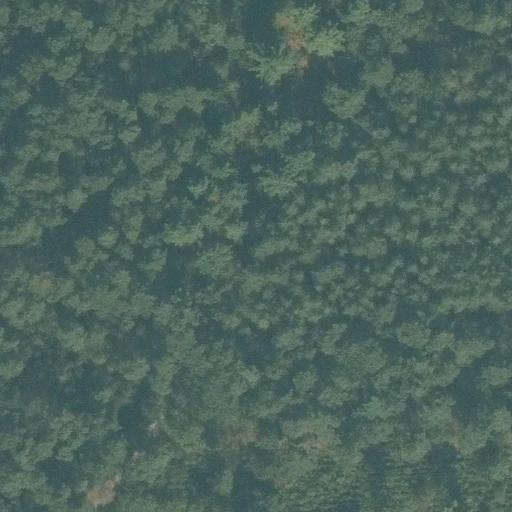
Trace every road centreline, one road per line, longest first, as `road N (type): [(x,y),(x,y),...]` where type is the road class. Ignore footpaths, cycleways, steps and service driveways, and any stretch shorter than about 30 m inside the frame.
road 1 (track): [(428,77),(267,220),(213,333),(93,511)]
road 2 (track): [(320,173),(339,48),(358,0)]
